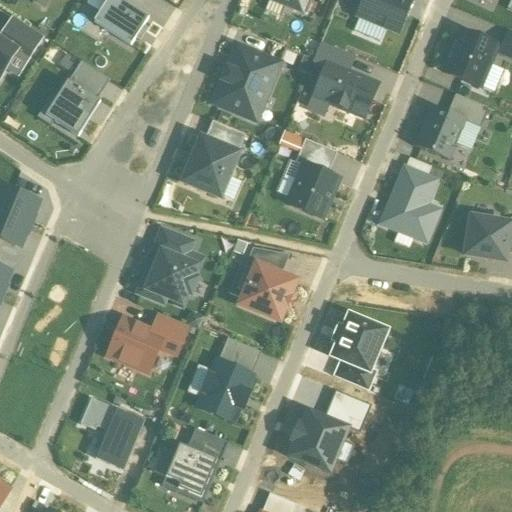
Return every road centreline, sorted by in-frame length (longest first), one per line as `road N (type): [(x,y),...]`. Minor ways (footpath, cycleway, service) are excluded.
road 1 (residential): [(444,0),(340,259)]
road 2 (residential): [(140,212),(36,470)]
road 3 (residential): [(340,259),(231,511)]
road 4 (residential): [(229,0),(140,212)]
road 5 (residential): [(194,0),(73,190)]
road 6 (residential): [(73,190),(0,360)]
road 7 (residential): [(340,259),(370,271),(511,292)]
